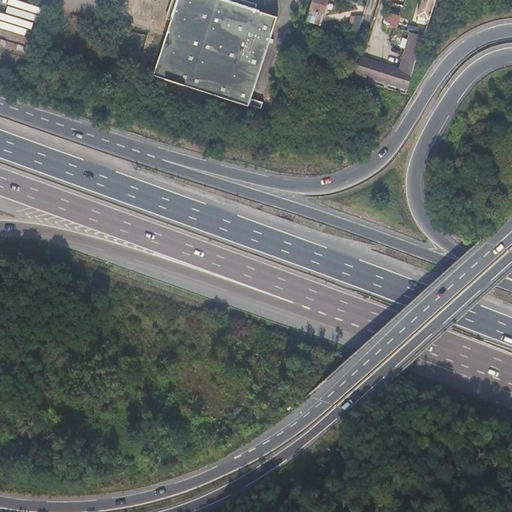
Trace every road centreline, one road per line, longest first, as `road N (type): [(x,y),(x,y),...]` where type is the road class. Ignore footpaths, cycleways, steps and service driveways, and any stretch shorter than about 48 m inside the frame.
road 1 (motorway): [(511,332),(0,142)]
road 2 (motorway): [(495,244),(274,445),(177,491),(59,511)]
road 3 (motorway): [(172,511),(299,459),(511,255)]
road 4 (motorway): [(511,29),(460,52),(385,155),(348,179),(290,185),(170,160)]
road 5 (motorway): [(511,287),(170,160)]
road 6 (motorway): [(0,180),(303,293)]
road 7 (motorway): [(511,275),(435,237),(413,191),(422,147),(460,83),(482,64),(511,55)]
road 8 (motorway): [(0,228),(67,239),(240,292),(303,293)]
road 9 (motorway): [(303,293),(511,368)]
road 10 (motorway): [(170,160),(0,104)]
